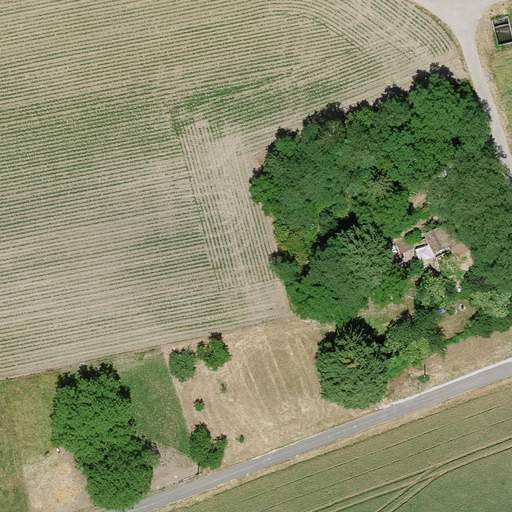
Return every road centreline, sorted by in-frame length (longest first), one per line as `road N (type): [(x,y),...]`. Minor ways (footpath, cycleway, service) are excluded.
road 1 (track): [(119,511),(511,369)]
road 2 (track): [(511,181),(463,6)]
